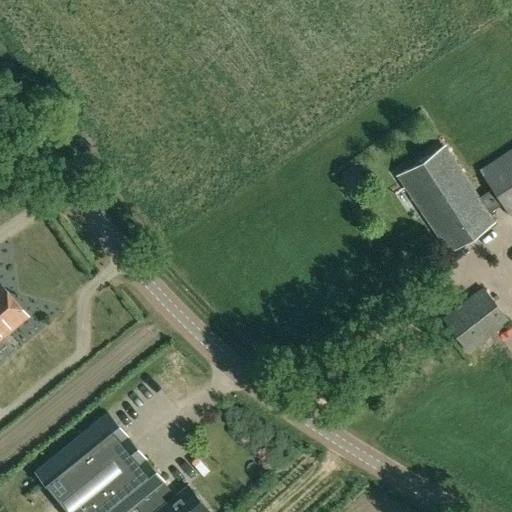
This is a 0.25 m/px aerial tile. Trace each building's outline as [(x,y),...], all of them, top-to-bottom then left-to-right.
[(444,145),(398,174),(448,251),(494,222),(486,210),(499,202),(491,189),(478,197),(444,145)] [(491,189),(499,202),(508,216),(511,213),(511,148),(479,171),(491,189)] [(0,309),(13,298),(0,283),(0,309)] [(468,352),(508,321),(482,287),(452,310),(454,312),(444,320),(468,352)] [(0,338),(27,316),(13,298),(0,309),(0,338)] [(167,483),(167,482),(108,412),(35,471),(68,511),(129,511),(165,484),(167,483)] [(208,511),(209,511),(188,485),(175,496),(165,484),(138,507),(141,511),(208,511)]
